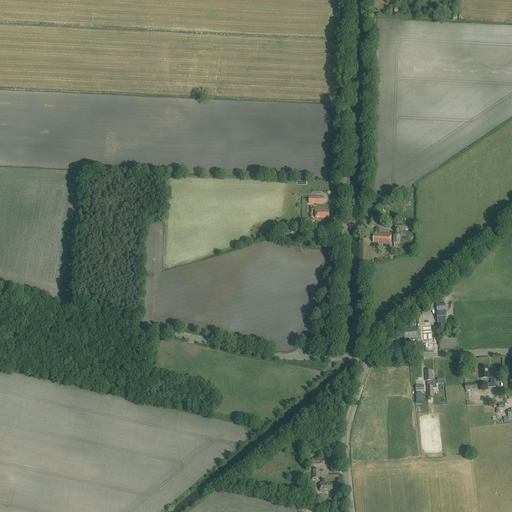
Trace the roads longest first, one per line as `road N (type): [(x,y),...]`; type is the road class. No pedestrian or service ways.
road 1 (unclassified): [(318,327),(340,253),(347,0)]
road 2 (tertiary): [(292,357),(0,293)]
road 3 (track): [(511,220),(365,357)]
road 4 (unclassified): [(352,511),(346,424),(365,357)]
road 5 (tertiary): [(365,357),(511,350)]
